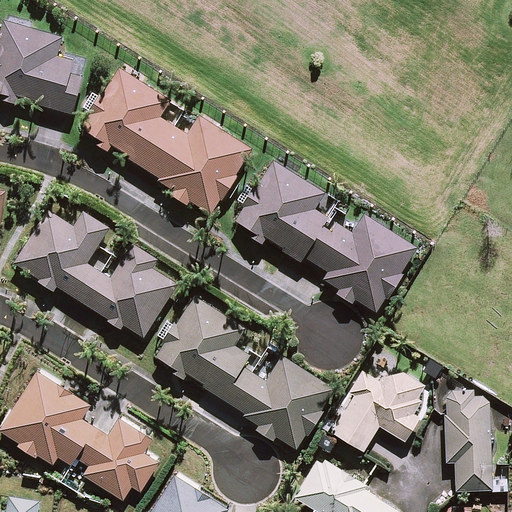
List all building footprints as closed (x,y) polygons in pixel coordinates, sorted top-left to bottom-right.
[(6,22),(0,44),(0,92),(2,93),(1,98),(19,103),(20,98),(72,113),(82,75),(71,72),(74,60),(58,56),(64,37),(6,22)] [(169,100),(122,71),(81,136),(108,153),(110,150),(176,191),(173,196),(186,204),(189,200),(211,213),(250,151),(199,119),(189,135),(159,116),(169,100)] [(326,194),(275,162),(234,227),(264,245),(268,237),(304,259),(306,257),(330,272),(326,277),(342,287),(339,292),(355,302),(357,298),(377,310),(416,247),(365,215),(353,234),(316,210),(326,194)] [(48,213),(16,263),(58,289),(60,286),(143,337),(177,284),(151,268),(156,260),(133,246),(122,264),(97,249),(108,230),(85,215),(76,230),(48,213)] [(246,329),(197,298),(155,364),(185,382),(190,374),(262,419),(257,428),(275,439),(278,435),(297,447),(335,387),(286,357),(269,383),(243,367),(249,356),(235,347),(246,329)] [(418,396),(425,385),(407,374),(382,373),(377,379),(364,371),(351,392),(356,395),(334,431),(365,450),(380,425),(406,441),(421,417),(415,413),(424,400),(418,396)] [(91,405),(39,372),(3,429),(55,462),(60,454),(74,462),(78,455),(93,464),(87,474),(124,497),(132,484),(141,489),(159,462),(144,453),(153,440),(121,420),(109,438),(81,421),(91,405)] [(446,464),(455,464),(455,491),(509,492),(509,479),(491,479),(491,405),(484,395),(476,395),(476,388),(446,388),(446,464)] [(363,483),(320,457),(296,497),(321,511),(401,511),(361,487),(363,483)] [(226,511),(228,509),(176,476),(153,511),(226,511)] [(39,511),(41,501),(13,497),(11,511),(39,511)]
